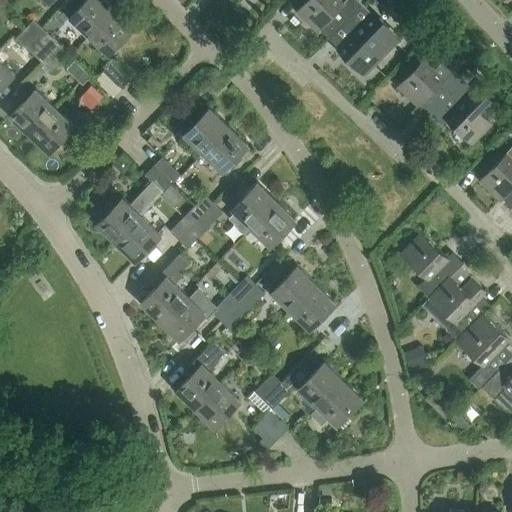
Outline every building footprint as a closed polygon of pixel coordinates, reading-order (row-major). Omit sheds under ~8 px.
[(0,0),(0,10),(9,0),(0,0)] [(89,35),(116,7),(107,0),(86,0),(70,17),(89,35)] [(329,37),(362,2),(359,0),(342,0),(341,1),(339,0),(304,0),(296,9),(318,30),(320,28),(329,37)] [(380,0),(391,10),(399,0),(380,0)] [(363,73),(370,67),(398,37),(362,2),(329,37),(340,47),(338,49),(363,73)] [(116,7),(89,35),(108,53),(134,26),(116,7)] [(26,45),(43,27),(36,20),(19,38),(26,45)] [(35,53),(52,36),(43,27),(26,45),(35,53)] [(44,62),(61,44),(52,36),(35,53),(44,62)] [(61,44),(44,62),(53,70),(69,52),(61,44)] [(431,111),(464,78),(455,69),(462,62),(450,51),(433,68),(423,59),(398,85),(418,104),(420,101),(431,111)] [(0,58),(0,88),(15,72),(0,58)] [(89,75),(74,60),(66,69),(81,83),(89,75)] [(104,69),(122,86),(129,78),(111,61),(104,69)] [(114,95),(122,86),(104,69),(95,78),(114,95)] [(464,78),(431,111),(441,121),(445,116),(472,142),(492,120),(485,114),(494,104),(489,99),(492,96),(477,82),(473,87),(464,78)] [(78,98),(91,110),(103,96),(91,85),(78,98)] [(31,133),(56,106),(37,87),(11,114),(31,133)] [(56,106),(31,133),(50,151),(75,124),(56,106)] [(205,153),(231,126),(211,107),(202,116),(195,109),(180,124),(187,131),(185,133),(205,153)] [(231,126),(205,153),(227,175),(243,159),(239,155),(249,144),(231,126)] [(511,204),(511,158),(506,152),(480,178),(500,198),(503,195),(511,204)] [(155,166),(173,183),(181,175),(163,157),(155,166)] [(143,215),(173,183),(155,166),(147,174),(151,179),(146,184),(147,186),(130,203),(123,196),(97,223),(117,242),(143,216),(143,215)] [(252,227),(277,201),(258,182),(233,208),(252,227)] [(197,222),(214,204),(206,196),(188,214),(197,222)] [(277,201),(252,227),(270,245),(296,219),(277,201)] [(197,222),(206,230),(223,213),(214,204),(197,222)] [(180,240),(197,222),(188,214),(171,232),(180,240)] [(143,216),(117,242),(135,260),(161,234),(143,216)] [(188,249),(206,230),(197,222),(180,240),(188,249)] [(450,275),(458,267),(465,260),(463,259),(462,260),(453,251),(447,257),(422,232),(402,252),(427,277),(419,285),(430,295),(450,275)] [(189,264),(179,255),(162,272),(166,277),(141,302),(160,320),(186,294),(175,283),(183,276),(180,273),(189,264)] [(292,311),(318,284),(298,265),(272,291),(292,311)] [(447,329),(457,339),(477,319),(483,312),(492,303),(491,302),(489,303),(482,296),(487,292),(473,279),(471,281),(458,267),(450,275),(430,295),(421,304),(447,329)] [(237,302),(256,283),(247,275),(229,293),(237,302)] [(237,302),(246,310),(264,292),(256,283),(237,302)] [(318,284),(292,311),(310,328),(336,302),(318,284)] [(229,293),(219,303),(217,306),(196,286),(187,295),(186,294),(160,320),(179,339),(203,314),(207,319),(213,312),(220,319),(237,302),(229,293)] [(229,328),(246,310),(237,302),(220,319),(229,328)] [(505,362),(511,354),(511,351),(503,343),(508,337),(483,312),(477,319),(457,339),(483,364),(468,379),(478,389),(484,382),(505,362)] [(196,408),(222,382),(208,368),(225,350),(215,339),(189,366),(194,371),(177,389),(196,408)] [(299,387),(318,406),(343,379),(325,361),(299,387)] [(511,368),(505,362),(484,382),(495,392),(492,395),(511,413),(511,412),(511,368)] [(264,399),(282,382),(273,373),(256,391),(264,399)] [(362,398),(343,379),(318,406),(310,414),(321,425),(329,417),(336,424),(362,398)] [(222,382),(196,408),(215,427),(241,400),(222,382)] [(282,382),(264,399),(272,407),(290,390),(282,382)] [(270,410),(262,419),(279,436),(288,428),(270,410)] [(264,437),(271,444),(279,436),(262,419),(253,427),(264,437)] [(318,498),(318,508),(332,508),(332,498),(331,498),(331,488),(322,488),(322,498),(318,498)]
